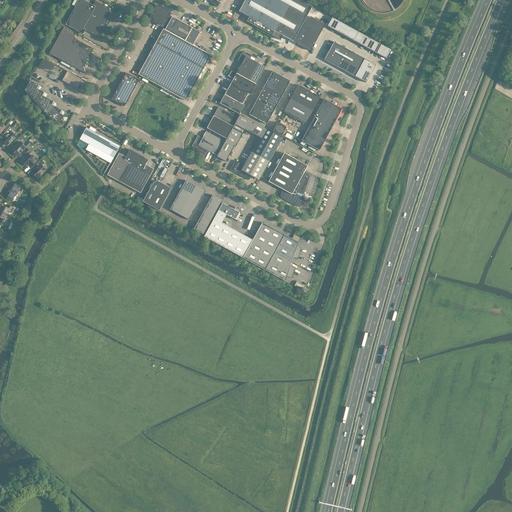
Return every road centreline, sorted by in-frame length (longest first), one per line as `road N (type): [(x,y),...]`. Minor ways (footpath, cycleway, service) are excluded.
road 1 (motorway): [(487,0),(405,217),(325,511)]
road 2 (motorway): [(341,511),(418,221),(501,0)]
road 3 (unclassified): [(359,511),(435,228),(511,24)]
road 4 (unclassified): [(320,220),(359,103),(238,33)]
road 5 (unclassified): [(320,220),(298,222),(172,153)]
road 6 (unknown): [(188,162),(169,220),(190,226),(214,176)]
road 7 (unclassified): [(172,153),(238,33)]
road 8 (unclassified): [(86,106),(146,0)]
